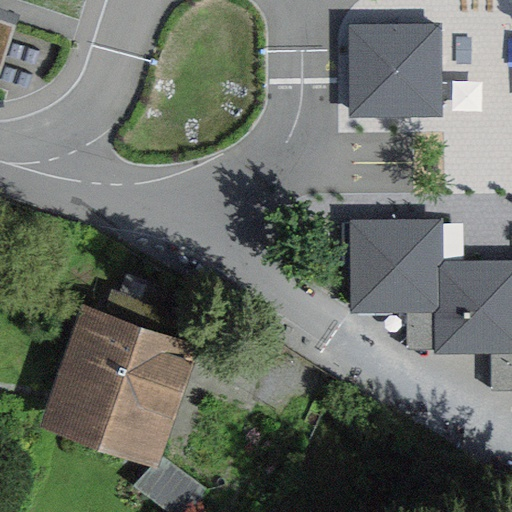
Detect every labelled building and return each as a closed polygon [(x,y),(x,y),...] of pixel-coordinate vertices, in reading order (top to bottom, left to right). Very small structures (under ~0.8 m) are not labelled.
[(0,73),(16,25),(0,20),(0,73)] [(438,110),(438,25),(352,26),(353,89),(375,89),(375,111),(438,110)] [(441,348),(439,220),(314,221),(314,278),(354,307),(407,306),(408,348),(441,348)] [(491,347),(491,389),(511,388),(511,261),(476,262),(477,347),(491,347)] [(181,356),(193,321),(114,294),(103,328),(97,326),(68,412),(143,438),(172,353),(181,356)] [(161,458),(142,481),(179,511),(186,511),(188,511),(185,509),(201,491),(161,458)]
